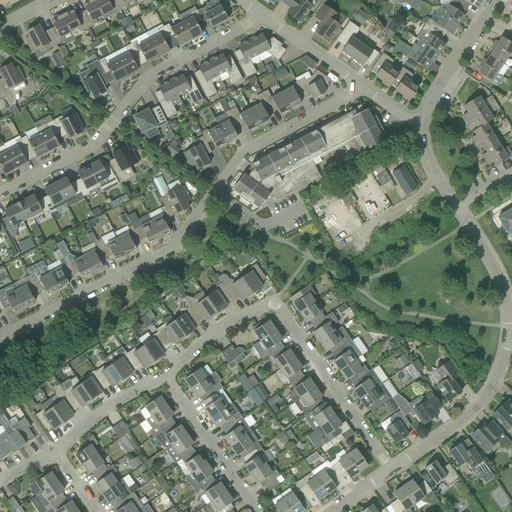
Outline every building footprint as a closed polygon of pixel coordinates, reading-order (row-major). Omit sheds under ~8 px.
[(103,16),(94,0),(87,0),(85,1),(86,4),(84,6),(86,11),(81,13),(89,29),(96,25),(97,25),(96,20),(103,16)] [(121,12),(114,0),(94,0),(103,16),(110,12),(113,16),(121,12)] [(133,0),(114,0),(121,12),(128,8),(127,3),(133,0)] [(289,7),(289,6),(291,8),(288,13),(301,23),(312,7),(303,0),(284,0),(283,3),(289,7)] [(395,0),(399,4),(406,4),(411,8),(416,0),(395,0)] [(207,6),(197,12),(202,21),(203,23),(208,20),(212,28),(228,20),(225,15),(230,13),(226,5),(221,8),(218,1),(207,6)] [(440,8),(437,12),(458,26),(460,27),(460,26),(458,25),(464,16),(454,9),(457,4),(452,1),(445,11),(440,8)] [(338,16),(324,6),(315,18),(322,23),(315,33),(328,43),(340,26),(334,22),(338,16)] [(89,29),(81,13),(76,16),(73,11),(70,13),(69,10),(61,14),(71,33),(78,29),(81,33),(89,29)] [(193,18),(182,23),(191,40),(202,34),(197,24),(202,21),(197,12),(196,10),(191,13),(193,18)] [(359,10),(352,18),(360,25),(367,17),(359,10)] [(150,29),(162,23),(156,11),(144,17),(150,29)] [(429,19),(425,24),(444,36),(447,32),(452,35),(458,26),(437,12),(435,16),(436,17),(433,22),(429,19)] [(71,33),(61,14),(53,18),(54,21),(52,22),(54,27),(49,30),(57,45),(65,41),(64,37),(71,33)] [(352,60),(362,45),(353,38),(359,29),(349,22),(336,41),(345,47),(342,52),(352,60)] [(124,27),(127,32),(134,28),(131,23),(124,27)] [(180,46),(191,40),(182,23),(171,29),(169,25),(164,27),(169,38),(175,35),(180,46)] [(416,39),(419,41),(441,55),(439,54),(440,54),(445,45),(440,42),(444,36),(425,24),(416,39)] [(57,45),(49,30),(43,33),(39,25),(26,32),(29,37),(25,39),(32,53),(34,52),(36,57),(39,58),(50,53),(49,49),(57,45)] [(396,31),(387,25),(383,31),(391,39),(396,31)] [(160,35),(150,40),(159,57),(170,52),(164,41),(169,38),(164,27),(158,30),(160,35)] [(256,36),(249,39),(258,56),(265,52),(279,61),(286,51),(281,47),(282,45),(273,38),(266,42),(263,35),(257,37),(256,36)] [(493,45),(509,55),(511,51),(511,38),(509,42),(502,37),(498,43),(496,41),(493,45)] [(250,60),(258,56),(249,39),(242,43),(243,45),(238,47),(244,60),(239,62),(247,78),(257,73),(250,60)] [(90,45),(92,50),(101,45),(99,40),(90,45)] [(148,63),(159,57),(150,40),(139,46),(136,42),(131,44),(137,55),(142,52),(148,63)] [(419,41),(416,45),(414,43),(406,56),(413,61),(426,70),(431,63),(433,64),(439,55),(441,56),(441,55),(419,41)] [(137,55),(131,44),(125,47),(129,53),(118,59),(128,77),(135,73),(135,72),(138,70),(132,58),(137,55)] [(372,52),(362,45),(352,60),(362,67),(365,62),(370,66),(379,54),(373,50),(372,52)] [(383,50),(387,53),(391,48),(386,45),(383,50)] [(490,56),(503,65),(509,55),(493,45),(491,49),(493,51),(490,56)] [(64,46),(58,49),(63,58),(69,55),(64,46)] [(92,51),(86,55),(90,62),(96,59),(92,51)] [(60,52),(51,56),(58,69),(66,65),(60,52)] [(371,71),(377,75),(375,76),(390,87),(391,85),(399,74),(398,73),(390,67),(393,61),(383,54),(371,71)] [(218,76),(226,72),(233,85),(243,80),(235,65),(229,67),(223,55),(218,58),(217,56),(210,59),(218,76)] [(484,59),(481,63),(497,74),(503,65),(490,56),(487,61),(484,59)] [(120,81),(128,77),(118,59),(107,65),(105,61),(99,63),(105,75),(110,72),(116,82),(120,80),(120,81)] [(220,80),(218,76),(210,59),(203,63),(203,65),(198,67),(200,70),(194,73),(207,98),(217,93),(212,84),(220,80)] [(110,83),(105,75),(99,63),(97,60),(86,66),(92,77),(82,82),(88,93),(90,92),(94,99),(106,92),(103,87),(110,83)] [(317,64),(312,60),(307,67),(312,70),(317,64)] [(410,69),(412,67),(414,64),(409,60),(405,65),(410,69)] [(481,63),(479,67),(481,69),(478,74),(483,78),(479,83),(490,90),(494,84),(491,83),(497,74),(481,63)] [(0,79),(0,88),(4,97),(10,108),(15,105),(16,105),(12,87),(25,81),(18,67),(14,69),(11,64),(0,70),(0,74),(2,79),(0,79)] [(275,71),(272,66),(266,69),(268,74),(275,71)] [(402,68),(398,73),(399,74),(391,85),(396,89),(395,91),(409,101),(419,88),(409,81),(413,75),(402,68)] [(314,99),(316,98),(317,100),(323,96),(322,94),(326,93),(324,89),(331,80),(316,70),(311,78),(305,81),(304,79),(297,82),(297,83),(303,94),(306,99),(312,96),(314,99)] [(170,80),(178,96),(186,92),(193,106),(203,101),(190,75),(185,78),(183,75),(178,78),(177,76),(170,80)] [(250,85),(257,81),(255,76),(247,80),(250,85)] [(170,100),(178,96),(170,80),(163,83),(164,85),(159,88),(165,100),(159,103),(167,119),(177,114),(170,100)] [(282,93),(291,111),(299,107),(299,105),(301,103),(297,96),(303,94),(297,83),(292,86),(293,88),(282,93)] [(234,87),(227,91),(229,95),(236,91),(234,87)] [(262,94),(271,110),(276,108),(280,115),(283,113),(283,115),(291,111),(282,93),(272,99),(268,91),(262,94)] [(47,94),(43,99),(49,103),(53,98),(52,98),(48,94),(47,94)] [(250,110),(260,128),(268,123),(267,122),(269,120),(266,113),(271,110),(262,94),(257,97),(261,104),(250,110)] [(490,106),(495,103),(493,99),(491,96),(486,100),(490,106)] [(479,97),(463,106),(467,113),(463,116),(466,121),(486,108),(479,97)] [(499,109),(498,106),(495,103),(490,106),(494,112),(499,109)] [(18,111),(15,105),(10,108),(13,114),(18,111)] [(267,156),(269,159),(261,163),(259,161),(258,161),(259,161),(252,165),(251,165),(253,169),(247,177),(244,174),(233,190),(240,194),(239,195),(240,195),(241,193),(247,197),(246,199),(246,200),(248,198),(253,202),(252,204),(253,204),(259,209),(270,195),(277,200),(321,177),(311,159),(318,156),(320,159),(346,146),(352,157),(388,139),(375,115),(371,118),(367,110),(367,109),(364,111),(361,105),(352,110),(353,111),(349,113),(348,111),(316,129),(317,130),(316,130),(316,131),(309,134),(310,137),(302,142),(300,139),(301,142),(293,146),(291,144),(284,148),(284,147),(284,148),(277,151),(276,152),(278,154),(269,159),(268,156),(267,156)] [(135,118),(133,119),(137,127),(139,126),(142,133),(155,127),(156,129),(167,124),(158,107),(148,112),(147,110),(134,117),(135,118)] [(239,113),(236,108),(230,111),(233,116),(239,113)] [(474,124),(477,129),(486,124),(493,120),(486,108),(466,121),(469,126),(474,123),(474,124)] [(260,128),(250,110),(240,115),(248,131),(251,130),(252,132),(260,128)] [(233,116),(230,111),(225,113),(228,119),(233,116)] [(53,121),(59,133),(61,138),(67,135),(69,139),(75,136),(76,138),(81,135),(80,133),(82,132),(79,127),(81,126),(75,114),(64,120),(62,116),(53,121)] [(188,118),(185,124),(190,127),(193,121),(188,118)] [(48,152),(59,146),(54,136),(59,133),(53,121),(36,130),(39,135),(48,152)] [(229,121),(218,127),(228,144),(236,140),(235,138),(237,137),(229,121)] [(168,124),(172,131),(179,127),(177,123),(172,122),(168,124)] [(471,138),(474,144),(492,133),(486,124),(477,129),(473,131),(476,136),(471,138)] [(204,137),(203,137),(207,144),(212,141),(216,148),(219,147),(220,149),(228,144),(218,127),(208,132),(207,130),(202,133),(204,137)] [(169,142),(174,136),(170,130),(165,139),(169,142)] [(484,149),(497,141),(492,133),(474,144),(477,149),(482,146),(484,149)] [(26,136),(21,139),(26,150),(32,147),(37,158),(48,152),(39,135),(28,141),(26,136)] [(207,144),(203,137),(194,142),(197,147),(184,154),(191,167),(195,165),(197,170),(203,167),(204,169),(209,166),(208,164),(210,163),(206,156),(212,153),(207,144)] [(21,153),(26,150),(21,139),(15,142),(17,146),(7,152),(16,170),(23,166),(23,165),(26,163),(21,153)] [(178,144),(173,140),(166,150),(175,157),(180,150),(176,147),(178,144)] [(485,161),(502,150),(497,141),(484,149),(487,153),(482,156),(485,161)] [(109,161),(120,183),(126,181),(121,172),(139,163),(133,151),(129,153),(127,147),(112,153),(114,159),(109,161)] [(502,150),(485,161),(488,166),(493,163),(495,167),(508,159),(502,150)] [(0,166),(4,175),(8,173),(8,174),(16,170),(7,152),(0,155),(0,166)] [(106,184),(109,190),(119,185),(114,176),(108,165),(103,167),(99,161),(96,163),(95,161),(88,165),(97,184),(98,184),(99,188),(106,184)] [(374,177),(385,171),(380,163),(369,170),(374,177)] [(90,194),(89,193),(99,188),(98,184),(97,184),(88,165),(80,169),(81,170),(77,172),(81,179),(75,182),(80,191),(81,193),(83,198),(90,194)] [(390,175),(404,198),(418,189),(404,166),(390,175)] [(375,177),(382,187),(392,181),(385,171),(375,177)] [(62,178),(55,182),(63,199),(74,193),(75,196),(81,193),(80,191),(75,182),(70,184),(66,178),(63,179),(62,178)] [(48,210),(48,211),(50,215),(57,211),(56,210),(66,204),(63,199),(55,182),(47,186),(48,187),(44,189),(48,196),(42,198),(48,210)] [(183,187),(182,188),(178,182),(167,188),(171,194),(161,199),(165,206),(170,217),(178,214),(179,215),(184,212),(183,211),(189,208),(186,203),(190,201),(183,187)] [(374,216),(388,208),(373,183),(359,191),(374,216)] [(341,199),(342,200),(347,208),(357,202),(351,193),(347,195),(341,199)] [(34,195),(24,200),(32,217),(33,219),(48,211),(48,210),(42,198),(37,201),(34,195)] [(123,204),(120,198),(109,204),(112,209),(123,204)] [(329,205),(343,230),(354,224),(340,199),(329,205)] [(19,203),(14,205),(22,222),(32,217),(24,200),(19,203)] [(16,225),(22,222),(14,205),(4,210),(7,217),(2,220),(11,237),(16,234),(18,228),(16,225)] [(164,215),(151,222),(160,240),(168,236),(167,234),(170,233),(167,227),(174,224),(170,217),(165,206),(160,209),(164,215)] [(511,209),(509,211),(508,210),(507,211),(508,212),(505,214),(504,213),(503,213),(504,214),(498,218),(501,223),(501,225),(503,229),(505,230),(508,235),(511,232),(511,209)] [(152,244),(160,240),(151,222),(150,222),(147,215),(131,224),(140,241),(146,238),(149,244),(151,242),(152,244)] [(130,233),(117,239),(127,257),(135,253),(134,251),(136,250),(134,245),(140,241),(131,224),(126,226),(130,233)] [(101,239),(97,241),(106,259),(112,256),(115,261),(118,260),(119,261),(127,257),(117,239),(114,233),(113,234),(112,232),(101,238),(101,239)] [(36,241),(38,246),(44,243),(41,238),(36,241)] [(25,243),(28,248),(34,245),(31,240),(25,243)] [(100,262),(106,259),(97,241),(93,243),(96,250),(83,256),(93,275),(101,270),(100,269),(103,267),(100,262)] [(15,255),(12,249),(7,252),(10,258),(15,255)] [(253,257),(249,251),(243,256),(247,262),(253,257)] [(68,256),(63,259),(72,276),(78,273),(81,278),(84,277),(85,279),(93,275),(83,256),(71,263),(68,256)] [(62,267),(50,274),(59,292),(67,288),(66,286),(69,285),(66,279),(72,276),(63,259),(59,261),(62,267)] [(246,275),(242,278),(254,295),(258,290),(262,288),(258,282),(265,278),(256,264),(247,271),(246,275)] [(40,270),(29,276),(38,293),(45,290),(47,296),(50,294),(51,296),(59,292),(50,274),(43,277),(40,270)] [(325,274),(319,278),(322,283),(328,279),(325,274)] [(247,298),(254,295),(242,278),(237,281),(233,280),(229,279),(226,276),(223,275),(217,278),(221,284),(221,283),(233,301),(239,296),(243,301),(247,298)] [(28,285),(16,291),(25,309),(33,305),(32,303),(35,302),(32,297),(38,293),(29,276),(25,278),(28,285)] [(211,294),(207,298),(219,315),(223,310),(227,307),(224,302),(231,298),(233,301),(221,283),(221,284),(212,290),(211,294)] [(25,309),(16,291),(13,285),(0,290),(0,301),(3,308),(5,311),(11,308),(14,313),(16,312),(17,313),(25,309)] [(295,306),(300,314),(315,303),(311,298),(315,295),(309,286),(295,296),(298,301),(293,304),(294,305),(295,306)] [(339,298),(336,292),(330,295),(334,301),(339,298)] [(186,297),(183,299),(198,320),(204,316),(208,320),(211,318),(218,315),(219,315),(207,298),(202,301),(187,297),(186,297)] [(198,320),(183,299),(181,300),(180,313),(179,318),(175,321),(186,339),(191,333),(195,330),(192,325),(198,321),(198,320)] [(311,320),(314,325),(325,318),(315,303),(300,314),(307,323),(311,320)] [(314,333),(320,342),(335,332),(332,327),(339,323),(332,313),(325,318),(314,325),(318,330),(314,333)] [(180,341),(186,339),(175,321),(170,324),(166,323),(156,330),(166,343),(172,339),(175,344),(180,341)] [(260,341),(275,331),(269,321),(264,325),(262,322),(252,329),(260,341)] [(342,327),(335,332),(320,342),(326,351),(331,348),(334,353),(345,346),(352,341),(342,327)] [(143,346),(155,364),(160,358),(164,355),(161,351),(167,346),(166,343),(156,330),(157,332),(148,339),(148,343),(143,346)] [(275,331),(260,341),(252,347),(262,361),(270,355),(281,348),(277,343),(282,340),(275,331)] [(395,340),(388,344),(392,350),(398,345),(395,340)] [(362,355),(352,341),(345,346),(334,353),(338,358),(333,362),(340,371),(355,361),(362,355)] [(231,345),(226,349),(233,360),(238,357),(239,356),(231,345)] [(155,364),(143,346),(139,349),(135,348),(126,354),(134,365),(136,368),(141,364),(144,369),(149,366),(155,364)] [(284,353),(281,348),(270,355),(280,370),(295,359),(289,350),(284,353)] [(233,360),(226,349),(221,353),(228,363),(233,360)] [(116,361),(112,365),(118,374),(124,382),(128,377),(133,374),(129,369),(134,365),(126,354),(125,351),(117,357),(116,361)] [(399,358),(404,366),(409,363),(404,355),(399,358)] [(301,368),(295,359),(280,370),(290,384),(301,377),(297,372),(302,368),(301,368)] [(234,360),(227,365),(231,370),(237,365),(234,360)] [(417,360),(412,364),(415,369),(418,373),(424,369),(417,360)] [(354,382),(372,369),(369,371),(363,363),(358,366),(355,361),(340,371),(346,380),(351,377),(354,382)] [(437,386),(448,402),(461,392),(453,380),(459,376),(449,362),(435,371),(443,382),(437,386)] [(409,373),(415,369),(412,364),(405,368),(409,373)] [(124,382),(118,374),(112,365),(107,368),(103,366),(95,372),(103,385),(104,386),(109,383),(113,387),(116,385),(117,385),(124,382)] [(373,369),(381,382),(387,379),(379,365),(373,369)] [(191,389),(206,379),(198,367),(188,374),(189,376),(185,380),(191,389)] [(353,390),(360,399),(381,385),(382,384),(372,369),(354,382),(358,387),(353,390)] [(95,372),(94,371),(86,376),(85,381),(81,384),(93,401),(97,396),(102,393),(98,388),(103,385),(95,372)] [(206,379),(191,389),(198,398),(202,395),(206,400),(216,393),(222,389),(218,384),(216,385),(210,376),(206,379)] [(93,402),(93,401),(81,384),(76,377),(71,380),(72,386),(64,392),(74,406),(79,402),(82,407),(86,404),(93,402)] [(304,382),(301,377),(290,384),(294,389),(288,392),(288,395),(294,403),(315,388),(309,379),(309,378),(304,382)] [(374,411),(385,404),(384,404),(392,398),(382,384),(381,385),(360,399),(366,408),(365,409),(366,409),(371,406),(374,411)] [(70,412),(75,408),(74,406),(64,392),(61,387),(60,388),(58,385),(55,387),(55,396),(57,400),(57,404),(52,407),(64,425),(69,419),(73,417),(70,412)] [(254,389),(259,395),(263,392),(264,389),(261,385),(254,389)] [(310,413),(321,405),(317,400),(322,397),(321,397),(315,388),(294,403),(300,412),(302,411),(305,415),(310,412),(310,413)] [(36,393),(31,397),(37,406),(42,402),(36,393)] [(206,400),(209,405),(205,408),(211,418),(226,408),(216,393),(206,400)] [(435,412),(442,407),(432,393),(422,399),(424,403),(413,411),(423,425),(437,416),(435,412)] [(143,404),(152,416),(166,406),(160,397),(155,400),(154,398),(143,404)] [(26,401),(30,407),(33,410),(37,407),(30,398),(26,401)] [(385,404),(388,409),(395,405),(392,400),(385,404)] [(511,402),(511,404),(508,400),(493,415),(507,430),(511,425),(511,402)] [(242,417),(232,403),(226,408),(211,418),(217,427),(217,428),(222,424),(225,429),(242,417)] [(329,407),(328,407),(324,410),(321,405),(310,413),(320,427),(335,416),(329,408),(329,407)] [(173,416),(166,406),(152,416),(146,421),(152,430),(149,432),(153,437),(155,436),(159,432),(172,424),(168,419),(173,416)] [(64,425),(52,407),(48,411),(43,409),(35,415),(45,429),(50,425),(54,430),(58,427),(64,425)] [(276,407),(270,411),(273,415),(279,412),(276,407)] [(392,425),(386,430),(386,431),(385,432),(389,438),(389,439),(391,437),(396,444),(408,436),(404,430),(410,426),(411,426),(400,411),(390,418),(389,422),(392,425)] [(31,427),(24,418),(11,427),(9,424),(9,422),(4,414),(0,416),(0,424),(5,431),(18,450),(19,450),(18,449),(28,442),(29,443),(35,438),(28,429),(31,427)] [(341,426),(335,416),(320,427),(314,431),(320,440),(324,445),(330,441),(340,434),(337,429),(341,426)] [(252,432),(242,417),(225,429),(229,434),(224,437),(224,438),(225,438),(231,446),(248,435),(252,432)] [(122,421),(117,425),(124,435),(129,431),(122,421)] [(506,451),(509,448),(511,445),(511,443),(491,422),(486,427),(483,424),(471,435),(480,444),(479,445),(486,452),(497,441),(506,451)] [(164,450),(165,450),(187,435),(180,425),(175,429),(172,424),(159,432),(155,436),(159,443),(164,450)] [(117,425),(112,429),(119,438),(124,435),(117,425)] [(5,431),(0,434),(0,458),(2,461),(1,460),(12,453),(12,454),(18,450),(5,431)] [(245,458),(261,447),(258,443),(259,442),(252,432),(248,435),(231,446),(237,455),(237,456),(242,453),(245,458)] [(283,443),(289,440),(283,432),(278,436),(283,443)] [(334,446),(344,439),(340,434),(330,441),(334,446)] [(89,442),(78,450),(80,452),(75,455),(82,464),(96,454),(93,449),(98,445),(98,443),(92,435),(87,439),(89,442)] [(193,444),(187,435),(165,450),(175,464),(181,460),(192,452),(189,447),(193,444),(193,443),(193,444)] [(123,444),(128,441),(125,436),(120,439),(123,444)] [(491,473),(473,447),(466,452),(460,444),(449,451),(460,467),(467,462),(478,477),(484,478),(491,473)] [(264,452),(261,447),(245,458),(249,463),(244,466),(245,466),(251,475),(266,465),(272,460),(266,451),(264,452)] [(347,456),(359,472),(368,466),(364,461),(365,460),(366,460),(360,451),(360,452),(359,453),(357,450),(347,456)] [(195,457),(192,452),(181,460),(191,474),(206,464),(200,455),(201,454),(200,454),(195,457)] [(93,471),(96,475),(106,468),(96,454),(82,464),(88,474),(93,471)] [(309,465),(315,461),(311,456),(306,460),(309,465)] [(331,467),(339,478),(345,473),(349,479),(359,472),(347,456),(331,467)] [(127,461),(131,470),(142,464),(138,457),(127,461)] [(152,459),(146,464),(150,470),(157,466),(152,459)] [(459,478),(454,471),(450,466),(449,464),(441,469),(435,461),(424,468),(435,484),(442,479),(445,483),(450,484),(459,478)] [(191,474),(185,478),(195,492),(201,488),(212,481),(208,476),(213,473),(213,472),(212,472),(206,464),(191,474)] [(96,484),(102,493),(116,483),(111,476),(117,472),(112,465),(106,469),(106,468),(96,475),(100,481),(96,484)] [(262,481),(265,486),(276,479),(275,479),(280,476),(274,467),(269,470),(266,465),(251,475),(257,484),(262,481)] [(332,482),(339,478),(331,467),(325,472),(320,466),(311,472),(315,478),(316,478),(327,494),(336,488),(332,482)] [(143,475),(148,482),(153,478),(148,471),(143,475)] [(44,473),(34,480),(35,482),(34,482),(37,486),(31,490),(35,497),(57,482),(51,473),(46,476),(44,473)] [(430,480),(426,474),(422,477),(426,483),(430,480)] [(163,475),(157,478),(162,491),(168,488),(163,475)] [(310,482),(307,477),(296,484),(300,489),(307,500),(314,495),(318,501),(327,494),(316,478),(315,478),(310,482)] [(122,479),(116,483),(102,493),(108,502),(108,503),(113,500),(116,505),(133,493),(138,489),(134,484),(129,488),(122,479)] [(265,486),(269,492),(279,484),(276,479),(265,486)] [(201,488),(211,502),(226,492),(220,483),(220,482),(215,486),(212,481),(201,488)] [(413,481),(403,487),(414,504),(420,500),(422,503),(427,504),(434,505),(439,502),(424,481),(417,486),(413,481)] [(35,497),(42,506),(49,501),(52,506),(62,499),(59,494),(64,491),(57,482),(35,497)] [(18,494),(18,484),(14,484),(6,488),(13,494),(18,494)] [(411,511),(409,508),(414,504),(403,487),(393,494),(397,500),(389,505),(394,511),(411,511)] [(307,500),(300,489),(293,494),(289,488),(280,495),(284,500),(292,511),(301,511),(304,510),(301,505),(307,500)] [(203,511),(228,511),(232,510),(228,505),(233,502),(226,492),(211,502),(202,509),(203,511)] [(143,507),(133,493),(116,505),(120,510),(116,511),(135,511),(136,511),(137,511),(143,507)] [(7,501),(12,508),(14,511),(15,511),(20,508),(13,497),(7,501)] [(45,511),(74,511),(77,510),(71,501),(66,504),(62,499),(52,506),(45,511)] [(292,511),(284,500),(275,506),(277,510),(276,511),(275,510),(275,511),(292,511)]
